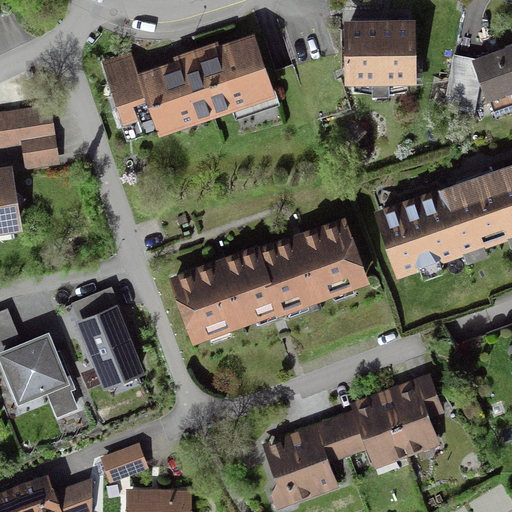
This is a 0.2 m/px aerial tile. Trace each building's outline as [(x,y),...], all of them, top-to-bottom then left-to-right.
[(416,14),(343,15),(344,81),(417,79),(416,14)] [(272,91),(254,38),(220,49),(218,42),(176,56),(179,63),(137,77),(130,56),(106,63),(121,108),(117,109),(126,139),(272,91)] [(511,39),(471,54),(481,80),(487,97),(488,96),(511,87),(511,39)] [(481,80),(471,54),(454,52),(444,104),(474,110),(481,80)] [(511,87),(488,96),(496,119),(511,113),(511,87)] [(60,161),(51,102),(0,109),(0,145),(22,143),(25,166),(60,161)] [(0,239),(15,238),(14,228),(23,227),(19,201),(26,193),(16,187),(13,159),(0,161),(0,239)] [(511,233),(511,167),(377,214),(397,274),(511,233)] [(178,216),(181,225),(189,222),(186,213),(178,216)] [(365,277),(345,220),(297,236),(223,262),(172,280),(193,338),(365,277)] [(112,284),(71,301),(104,385),(145,368),(112,284)] [(0,308),(0,341),(19,334),(8,306),(0,308)] [(60,347),(57,348),(48,327),(0,346),(0,355),(18,400),(46,389),(56,415),(79,406),(72,388),(76,387),(60,347)] [(430,371),(395,384),(368,393),(350,400),(353,407),(368,447),(374,466),(441,441),(431,415),(444,410),(430,371)] [(316,421),(331,460),(368,447),(353,407),(316,421)] [(276,507),(339,484),(331,460),(316,421),(263,441),(276,478),(271,489),(276,507)] [(110,481),(149,466),(139,440),(100,455),(110,481)] [(62,511),(54,488),(48,470),(0,487),(0,511),(62,511)] [(91,511),(92,475),(54,488),(62,511),(91,511)] [(191,511),(191,486),(126,486),(125,511),(191,511)]
